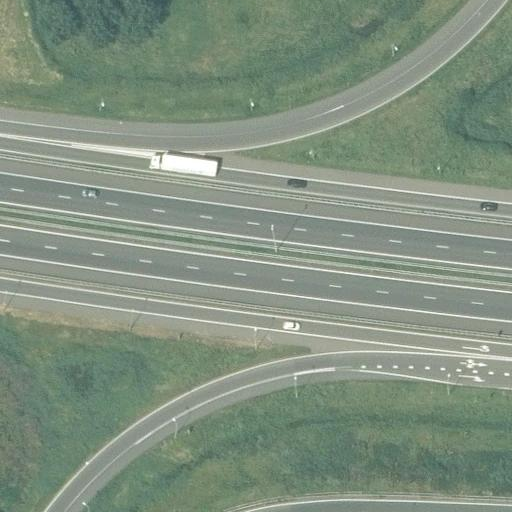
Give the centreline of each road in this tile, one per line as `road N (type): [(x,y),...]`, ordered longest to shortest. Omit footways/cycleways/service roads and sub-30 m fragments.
road 1 (motorway): [(496,0),(405,80),(277,135),(204,145),(0,133)]
road 2 (motorway): [(511,210),(200,171),(0,135)]
road 3 (motorway): [(511,257),(0,187)]
road 4 (motorway): [(0,240),(511,309)]
road 5 (motorway): [(0,284),(511,351)]
road 6 (trunk): [(53,511),(106,454),(207,390),(345,359)]
road 7 (motorway): [(299,511),(506,511)]
road 8 (trunk): [(345,359),(511,373)]
